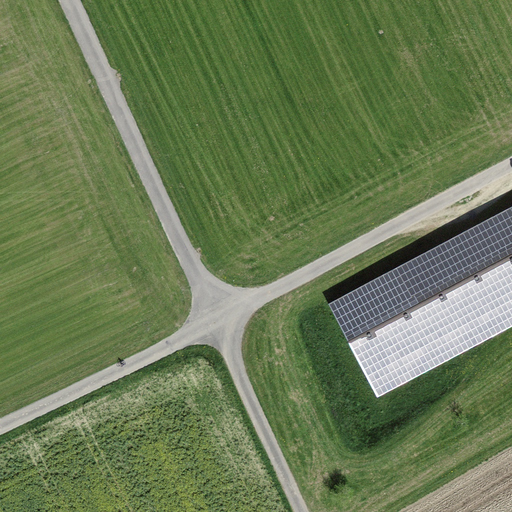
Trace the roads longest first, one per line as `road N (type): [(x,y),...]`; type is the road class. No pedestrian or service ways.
road 1 (unclassified): [(70,0),(219,321)]
road 2 (unclassified): [(219,321),(511,165)]
road 3 (track): [(0,426),(219,321)]
road 4 (unclassified): [(219,321),(302,511)]
